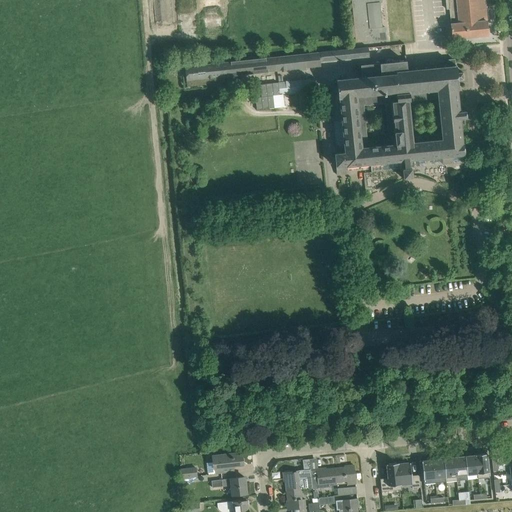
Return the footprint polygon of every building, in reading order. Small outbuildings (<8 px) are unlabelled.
[(350,0),(354,25),(349,25),(350,38),(355,37),(355,43),(386,40),(384,27),(382,27),(379,3),(382,2),(381,0),(350,0)] [(445,25),(447,39),(488,35),(484,0),(445,0),(446,9),(449,9),(451,24),(450,24),(450,25),(445,25)] [(207,84),(206,78),(320,66),(319,62),(369,57),(368,47),(184,67),(185,81),(187,81),(187,86),(207,84)] [(360,66),(362,77),(362,78),(381,76),(383,93),(383,97),(457,90),(457,88),(457,81),(464,80),(463,73),(456,73),(455,66),(454,59),(446,60),(447,65),(406,69),(405,61),(360,66)] [(443,165),(453,164),(452,156),(464,155),(463,143),(462,143),(460,118),(465,118),(465,111),(459,112),(457,90),(383,97),(383,93),(381,76),(362,78),(362,77),(336,80),(338,98),(340,110),(332,111),(333,121),(341,120),(344,153),(334,154),(335,167),(345,166),(345,167),(370,164),(371,172),(402,169),(402,178),(412,177),(411,168),(409,168),(408,161),(412,160),(413,164),(417,163),(416,160),(442,157),(443,165)] [(278,83),(259,85),(261,97),(273,95),(279,95),(278,83)] [(261,97),(255,98),(256,110),(274,108),(274,107),(273,95),(261,97)] [(211,100),(198,101),(198,110),(211,109),(211,100)] [(223,467),(243,465),(242,452),(232,453),(212,456),(212,463),(206,463),(208,475),(215,474),(224,473),(223,467)] [(489,477),(487,453),(475,455),(477,474),(477,478),(489,477)] [(465,456),(467,475),(477,474),(475,455),(465,456)] [(456,481),(467,479),(467,475),(465,456),(454,457),(456,481)] [(454,457),(443,459),(445,482),(456,481),(454,457)] [(286,491),(300,490),(300,489),(312,488),(310,470),(309,459),(302,460),(303,470),(283,473),(284,479),(285,479),(285,481),(286,491)] [(443,459),(432,460),(435,483),(445,482),(443,459)] [(424,484),(435,483),(432,460),(421,461),(423,479),(424,484)] [(401,487),(408,486),(412,486),(412,488),(420,488),(419,475),(412,475),(411,476),(410,462),(407,462),(407,461),(399,462),(400,463),(398,463),(401,487)] [(401,487),(398,463),(386,464),(387,478),(380,479),(381,492),(401,489),(401,487)] [(345,467),(335,468),(336,482),(347,481),(347,485),(355,484),(353,465),(347,466),(347,467),(345,467)] [(180,469),(181,479),(197,477),(196,467),(180,469)] [(330,483),(336,482),(335,468),(325,469),(325,470),(323,470),(323,468),(310,470),(312,488),(331,487),(330,483)] [(230,479),(211,481),(212,487),(231,485),(232,495),(246,494),(244,477),(230,478),(230,479)] [(196,492),(190,493),(191,503),(204,502),(202,482),(195,482),(196,492)] [(356,487),(337,489),(338,496),(356,494),(356,487)] [(300,490),(286,491),(287,501),(288,501),(288,503),(286,503),(287,510),(306,507),(305,499),(301,500),(300,490)] [(330,496),(317,498),(318,505),(319,505),(334,504),(334,496),(330,497),(330,496)] [(309,511),(310,511),(319,510),(319,505),(318,505),(317,498),(312,498),(313,503),(308,504),(309,511)] [(247,511),(247,501),(241,501),(240,499),(233,500),(233,501),(217,503),(218,507),(219,509),(221,511),(223,511),(225,511),(234,511),(233,511),(247,511)] [(339,509),(339,511),(357,511),(357,507),(356,507),(356,505),(358,505),(357,499),(336,501),(337,509),(339,509)]
